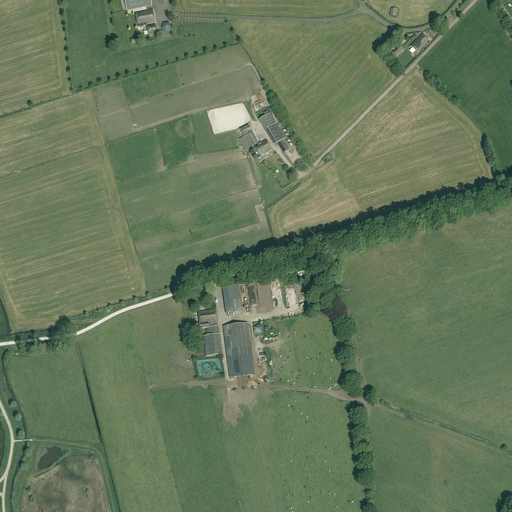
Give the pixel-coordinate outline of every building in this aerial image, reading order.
[(152,6),(150,0),(124,0),(127,11),(152,6)] [(155,23),(153,10),(136,14),(138,28),(144,27),(143,25),(155,23)] [(171,36),(171,31),(170,31),(172,27),(169,23),(164,23),(162,28),(165,31),(158,32),(159,38),(171,36)] [(157,33),(156,25),(147,27),(149,35),(157,33)] [(423,34),(417,40),(424,46),(429,41),(423,34)] [(418,53),(424,46),(417,40),(411,46),(418,53)] [(390,60),(402,47),(400,46),(388,58),(390,60)] [(404,49),(402,47),(390,60),(392,61),(396,56),(397,57),(404,49)] [(285,139),(276,124),(270,113),(259,120),(275,145),(278,143),(284,153),(290,149),(284,139),(285,139)] [(258,143),(248,125),(240,130),(244,137),(250,148),(258,143)] [(250,148),(244,137),(239,139),(245,150),(250,148)] [(272,149),(267,140),(259,144),(254,147),(259,156),(272,149)] [(242,312),(238,285),(222,287),(226,314),(242,312)] [(215,310),(198,312),(200,326),(217,323),(215,310)] [(230,378),(255,375),(248,323),(223,327),(226,345),(228,359),(230,378)] [(254,328),(254,333),(259,335),(262,332),(262,327),(257,325),(254,328)] [(206,357),(222,355),(218,328),(208,329),(209,336),(204,337),(206,357)]
